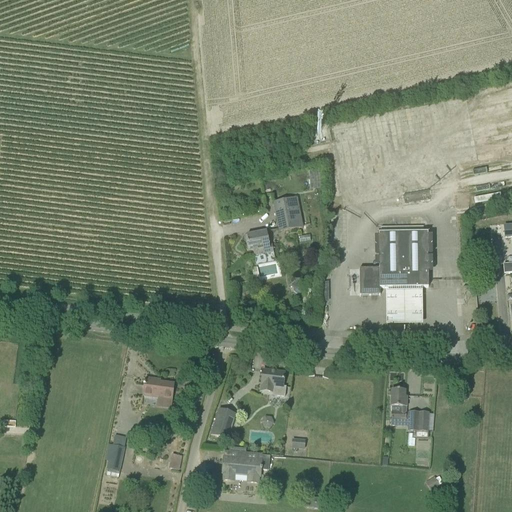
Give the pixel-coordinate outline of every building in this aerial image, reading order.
[(469,131),(472,141),(498,134),(496,125),(469,131)] [(353,140),(347,140),(346,136),(342,136),(345,162),(355,161),(353,140)] [(323,189),(322,171),(310,172),(310,190),(323,189)] [(335,173),(329,175),(334,198),(340,197),(335,173)] [(417,177),(414,180),(425,190),(428,187),(417,177)] [(272,204),(278,233),(301,229),(296,199),(272,204)] [(511,229),(502,230),(503,246),(511,245),(511,229)] [(274,254),(272,245),(269,246),(266,233),(246,237),(245,237),(243,239),(244,244),(246,245),(248,253),(255,252),(256,257),(254,257),(254,258),(274,254)] [(359,270),(359,297),(380,296),(380,290),(385,290),(422,289),(428,289),(427,234),(378,235),(379,270),(359,270)] [(293,293),(295,295),(300,295),(303,293),(303,288),(301,285),(296,285),(293,288),(293,293)] [(422,289),(385,290),(385,325),(422,324),(422,289)] [(283,389),(284,374),(263,372),(260,392),(276,394),(276,398),(284,399),(286,389),(283,389)] [(171,401),(173,386),(155,383),(156,382),(145,380),(143,398),(171,401)] [(406,414),(406,408),(407,398),(404,398),(405,391),(391,391),(391,408),(392,408),(391,427),(397,427),(397,421),(408,422),(407,432),(419,433),(428,433),(429,414),(419,414),(406,414)] [(236,415),(218,410),(210,436),(228,442),(236,415)] [(305,444),(292,442),(291,450),(304,451),(305,444)] [(125,449),(112,446),(107,471),(120,474),(125,449)] [(247,478),(246,484),(259,485),(259,480),(261,480),(261,471),(268,472),(269,457),(224,453),(222,475),(224,475),(223,482),(231,483),(232,477),(235,477),(247,478)] [(179,471),(180,463),(171,461),(170,470),(179,471)] [(315,493),(316,466),(291,466),(291,493),(315,493)] [(426,483),(430,493),(439,488),(435,478),(426,483)] [(307,499),(307,509),(314,509),(314,511),(322,511),(322,500),(307,499)]
